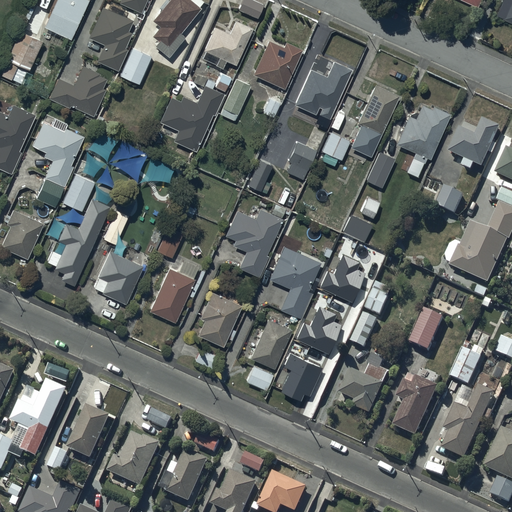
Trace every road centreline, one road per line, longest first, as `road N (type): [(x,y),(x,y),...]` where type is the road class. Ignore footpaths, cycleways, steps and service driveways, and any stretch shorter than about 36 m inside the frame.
road 1 (residential): [(0,306),(448,511)]
road 2 (tertiary): [(332,0),(511,81)]
